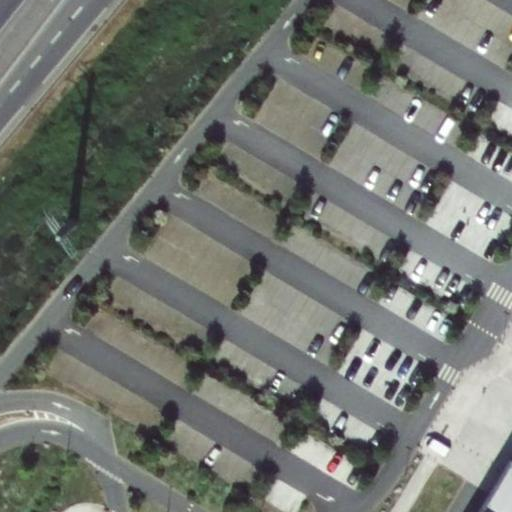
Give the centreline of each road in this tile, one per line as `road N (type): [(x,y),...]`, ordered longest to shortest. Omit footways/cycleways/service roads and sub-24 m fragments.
road 1 (motorway): [(3,112),(97,0)]
road 2 (motorway): [(3,112),(78,0)]
